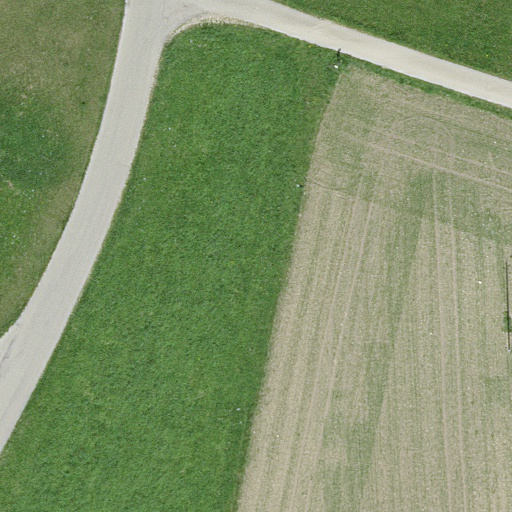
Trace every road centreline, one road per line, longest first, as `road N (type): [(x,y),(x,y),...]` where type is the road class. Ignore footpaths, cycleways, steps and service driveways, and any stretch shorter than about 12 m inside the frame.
road 1 (tertiary): [(0,403),(95,204),(148,0)]
road 2 (track): [(209,0),(511,87)]
